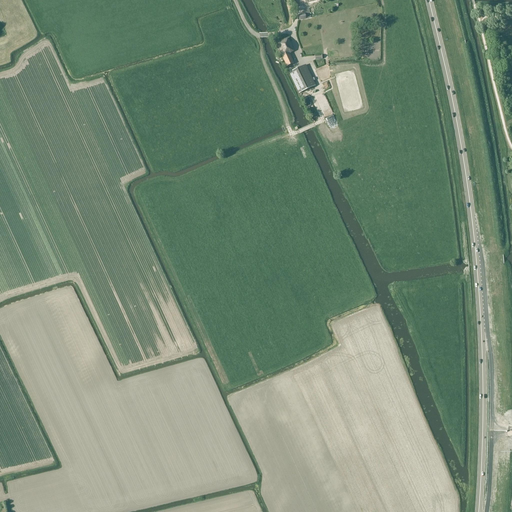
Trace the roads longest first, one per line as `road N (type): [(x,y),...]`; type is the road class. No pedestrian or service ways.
road 1 (primary): [(458,125),(481,429)]
road 2 (primary): [(491,424),(479,215),(458,125)]
road 3 (primary): [(458,125),(429,0)]
